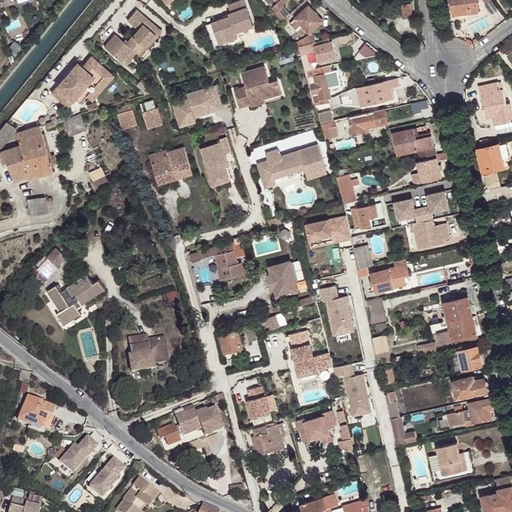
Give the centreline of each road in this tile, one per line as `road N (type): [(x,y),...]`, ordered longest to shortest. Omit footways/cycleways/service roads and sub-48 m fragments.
road 1 (residential): [(445,89),(511,388)]
road 2 (residential): [(241,511),(178,483),(0,334)]
road 3 (unknown): [(0,224),(62,203),(50,91)]
road 4 (residential): [(261,511),(209,341)]
road 5 (unknown): [(96,413),(111,396),(108,316),(120,298),(97,252)]
